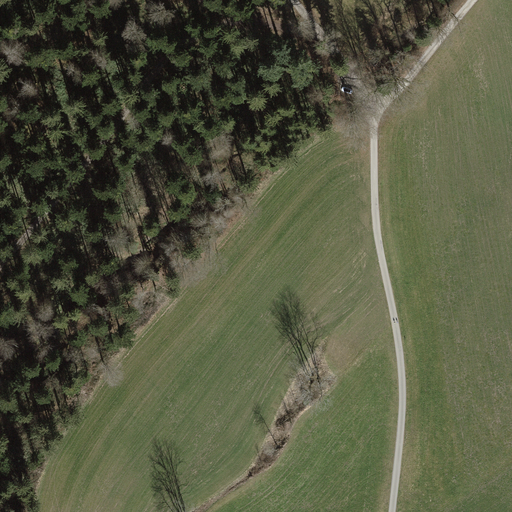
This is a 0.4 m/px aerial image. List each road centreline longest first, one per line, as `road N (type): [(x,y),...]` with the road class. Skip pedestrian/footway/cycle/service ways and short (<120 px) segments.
road 1 (track): [(393,511),(405,381),(379,233),(376,121)]
road 2 (track): [(227,9),(0,267)]
road 3 (track): [(476,0),(376,121)]
